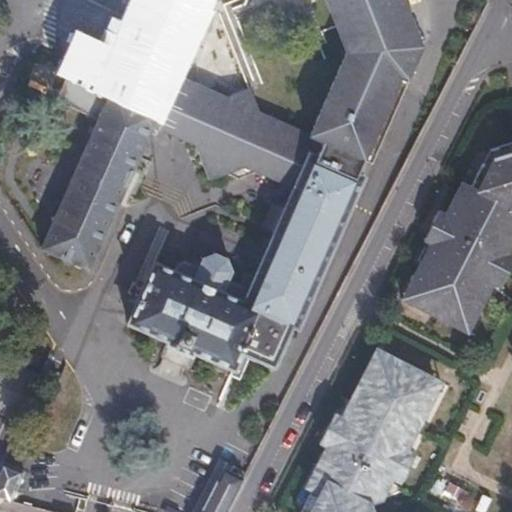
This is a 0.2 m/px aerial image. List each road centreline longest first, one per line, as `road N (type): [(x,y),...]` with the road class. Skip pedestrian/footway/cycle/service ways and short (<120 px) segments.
road 1 (residential): [(246,511),(480,43)]
road 2 (unknown): [(433,0),(427,95),(291,369),(226,426),(199,425)]
road 3 (unknown): [(149,405),(110,379),(73,338),(0,233)]
